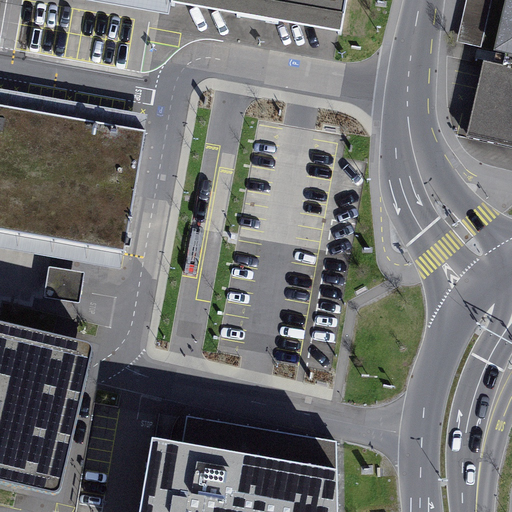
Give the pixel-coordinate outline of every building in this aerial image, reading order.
[(169,0),(328,27),(358,32),(363,0),(169,0)] [(511,0),(507,0),(495,54),(511,58),(511,0)] [(145,132),(0,106),(0,232),(122,254),(145,132)] [(46,366),(0,356),(0,494),(18,498),(46,366)] [(345,511),(345,475),(153,442),(141,511),(345,511)]
